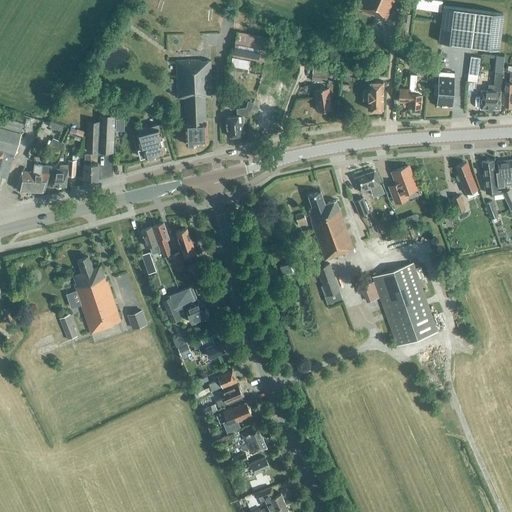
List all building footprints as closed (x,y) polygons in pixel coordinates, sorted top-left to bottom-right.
[(385,21),(394,0),(361,0),(358,9),(385,21)] [(417,12),(436,12),(436,2),(418,1),(417,12)] [(504,12),(445,6),(441,42),(501,47),(504,12)] [(264,62),(269,38),(236,32),(232,56),(264,62)] [(250,61),(232,58),(230,70),(248,73),(250,61)] [(206,122),(205,97),(212,97),(210,60),(200,61),(200,60),(176,60),(178,98),(184,98),(185,123),(186,144),(188,145),(193,145),(195,143),(207,142),(206,122)] [(469,68),(467,81),(477,82),(478,70),(469,68)] [(437,95),(436,106),(452,107),(455,72),(438,71),(437,83),(434,82),(433,95),(437,95)] [(495,73),(494,85),(501,86),(502,73),(495,73)] [(418,87),(416,87),(417,75),(410,74),(409,89),(399,88),(399,98),(409,99),(408,106),(420,107),(421,92),(418,87)] [(382,109),(383,81),(374,81),(369,81),(368,81),(368,90),(363,90),(362,100),(368,100),(368,109),(382,109)] [(329,101),(330,101),(328,88),(314,90),(316,103),(317,103),(318,111),(330,109),(329,101)] [(499,108),(500,91),(480,91),(480,108),(483,108),(483,109),(497,110),(497,108),(499,108)] [(250,115),(253,102),(248,101),(246,108),(236,109),(237,116),(225,117),(227,136),(242,134),(241,124),(243,123),(242,116),(250,115)] [(271,101),(255,102),(257,130),(273,129),(271,101)] [(113,152),(114,114),(99,114),(99,121),(88,121),(86,151),(98,152),(98,151),(113,152)] [(0,175),(7,178),(14,153),(15,153),(23,123),(0,115),(0,175)] [(123,130),(124,119),(116,119),(115,130),(123,130)] [(65,135),(67,128),(52,123),(49,130),(65,135)] [(155,153),(165,151),(159,129),(158,124),(138,129),(139,134),(137,135),(141,148),(138,149),(140,157),(145,156),(146,157),(147,156),(148,158),(154,157),(154,154),(155,154),(155,153)] [(83,139),(85,132),(70,128),(69,135),(83,139)] [(53,138),(49,145),(61,150),(65,143),(53,138)] [(97,179),(97,164),(90,164),(90,154),(85,154),(84,164),(84,179),(97,179)] [(493,160),(481,161),(485,192),(494,191),(494,195),(503,194),(502,192),(497,192),(496,184),(495,172),(493,160)] [(499,172),(495,172),(496,184),(497,189),(503,189),(503,187),(511,185),(511,174),(510,160),(497,161),(499,172)] [(74,165),(74,162),(68,162),(68,169),(53,169),(52,173),(50,186),(66,186),(67,175),(73,175),(74,165)] [(455,166),(458,174),(455,176),(457,181),(461,180),(466,193),(477,189),(466,162),(455,166)] [(45,190),(44,190),(52,166),(34,164),(33,172),(22,171),(20,176),(16,189),(45,190)] [(405,193),(418,188),(416,180),(414,181),(408,166),(392,172),(397,184),(390,187),(396,203),(407,199),(405,193)] [(374,170),(354,177),(360,192),(370,189),(373,197),(384,193),(380,185),(374,170)] [(504,191),(502,192),(503,194),(504,196),(505,198),(510,210),(511,210),(511,209),(511,191),(510,188),(504,191)] [(325,260),(347,253),(346,251),(353,249),(336,200),(325,204),(320,191),(308,195),(312,208),(308,210),(311,220),(310,220),(325,260)] [(458,212),(466,208),(460,196),(452,199),(458,212)] [(360,216),(369,212),(362,197),(353,201),(360,216)] [(492,218),(498,216),(492,201),(486,204),(492,218)] [(297,222),(306,219),(303,213),(295,216),(297,222)] [(404,218),(397,220),(400,227),(407,225),(404,218)] [(395,229),(393,221),(379,226),(382,233),(395,229)] [(153,226),(156,234),(159,242),(164,255),(171,252),(166,239),(169,238),(163,223),(153,226)] [(159,242),(156,234),(154,235),(151,227),(141,230),(146,247),(149,246),(152,253),(160,250),(157,243),(159,242)] [(194,254),(191,243),(186,228),(176,232),(184,257),(192,255),(194,254)] [(149,252),(142,255),(148,274),(155,271),(149,252)] [(180,253),(171,256),(177,271),(185,268),(180,253)] [(194,262),(192,255),(184,257),(189,271),(199,268),(197,261),(194,262)] [(112,324),(121,321),(107,280),(106,281),(101,266),(92,269),(88,257),(78,260),(82,272),(73,275),(76,283),(74,284),(91,333),(113,326),(112,324)] [(293,262),(279,267),(282,274),(296,269),(293,262)] [(321,286),(324,296),(339,291),(329,263),(316,268),(322,285),(321,286)] [(397,345),(437,331),(413,263),(373,277),(397,345)] [(170,296),(161,300),(171,322),(180,318),(177,312),(176,309),(185,305),(185,306),(196,301),(195,299),(197,298),(192,286),(189,287),(169,294),(170,295),(170,296)] [(196,301),(185,306),(187,311),(192,323),(208,316),(209,313),(207,310),(205,309),(203,304),(201,305),(198,300),(196,301)] [(141,311),(128,315),(132,328),(146,324),(141,311)] [(70,327),(74,326),(70,315),(60,319),(67,339),(73,337),(70,327)] [(210,357),(225,351),(220,340),(206,346),(205,344),(203,345),(201,340),(192,344),(195,349),(198,347),(201,354),(207,351),(210,357)] [(232,370),(218,376),(219,379),(208,383),(212,391),(222,386),(223,387),(237,381),(235,376),(235,375),(234,372),(233,371),(232,370)] [(217,401),(216,401),(218,406),(226,403),(240,397),(244,395),(239,384),(238,384),(237,384),(221,391),(224,398),(217,401)] [(237,420),(251,414),(250,413),(251,411),(250,409),(248,408),(246,403),(231,409),(231,407),(223,410),(223,411),(222,411),(223,414),(220,415),(227,432),(240,427),(237,420)] [(231,449),(234,448),(240,445),(240,446),(262,436),(257,426),(241,433),(243,438),(240,440),(239,438),(238,438),(237,436),(239,435),(237,430),(228,434),(230,439),(232,443),(229,444),(231,449)] [(240,446),(242,450),(244,449),(243,449),(247,448),(250,453),(266,447),(262,436),(240,446)] [(245,453),(236,457),(238,463),(247,460),(245,453)] [(252,474),(269,467),(265,457),(248,464),(247,461),(232,467),(235,474),(242,471),(242,472),(250,468),(252,474)] [(266,511),(285,504),(280,493),(274,495),(271,487),(258,493),(261,501),(266,500),(267,505),(266,505),(267,508),(256,511),(266,511)]
